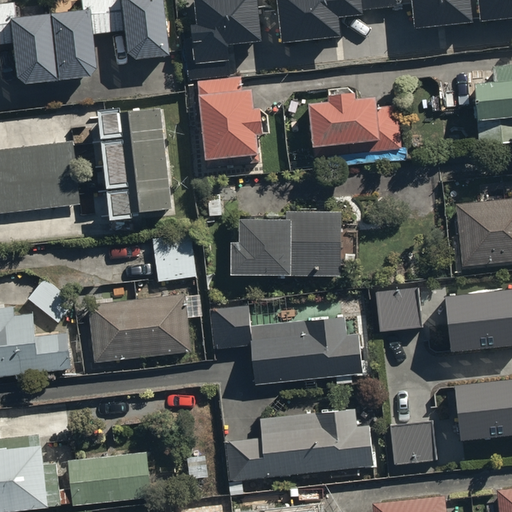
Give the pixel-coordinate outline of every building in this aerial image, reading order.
[(81,0),(83,14),(16,22),(14,5),(0,6),(0,46),(13,45),(17,82),(25,88),(91,81),(96,73),(92,37),(124,33),(127,58),(135,64),(169,60),(161,0),(81,0)] [(233,64),(231,50),(265,46),(259,0),(196,0),(200,30),(193,30),(197,68),(233,64)] [(279,0),(284,49),(343,43),(341,23),(365,20),(364,13),(397,10),(396,0),(279,0)] [(412,0),(416,34),(475,27),(472,0),(412,0)] [(511,0),(480,0),(483,27),(511,24),(511,0)] [(511,70),(494,72),(496,88),(476,90),(482,148),(511,145),(511,70)] [(261,160),(259,141),(265,140),(262,112),(256,113),(254,94),(244,95),(242,79),(199,83),(200,99),(202,99),(208,166),(261,160)] [(316,160),(403,151),(398,109),(378,111),(377,102),(358,104),(358,98),(331,101),(331,107),(311,109),(316,160)] [(134,219),(176,215),(164,109),(123,114),(134,219)] [(0,151),(0,215),(82,206),(75,142),(0,151)] [(511,202),(457,209),(464,270),(511,264),(511,202)] [(234,248),(234,280),(343,281),(343,216),(289,216),(289,225),(243,224),(243,248),(234,248)] [(154,240),(160,284),(198,279),(192,235),(154,240)] [(46,280),(30,301),(60,325),(77,304),(46,280)] [(376,294),(382,336),(425,331),(420,289),(376,294)] [(455,358),(511,351),(511,295),(449,302),(455,358)] [(90,307),(97,366),(194,356),(187,296),(90,307)] [(217,351),(253,347),(257,387),(365,376),(361,338),(348,339),(346,319),(253,329),(251,308),(213,312),(217,351)] [(0,380),(74,372),(69,336),(39,339),(37,317),(17,320),(16,310),(0,311),(0,380)] [(511,385),(457,392),(463,446),(511,441),(511,385)] [(371,428),(359,430),(356,411),(262,422),(264,440),(227,445),(232,485),(375,469),(371,428)] [(392,429),(396,468),(439,464),(435,424),(392,429)] [(0,453),(0,511),(38,511),(51,511),(44,448),(0,453)] [(149,455),(71,463),(75,508),(154,499),(149,455)] [(511,511),(511,490),(498,492),(500,511),(511,511)] [(448,511),(447,498),(374,506),(375,511),(448,511)]
